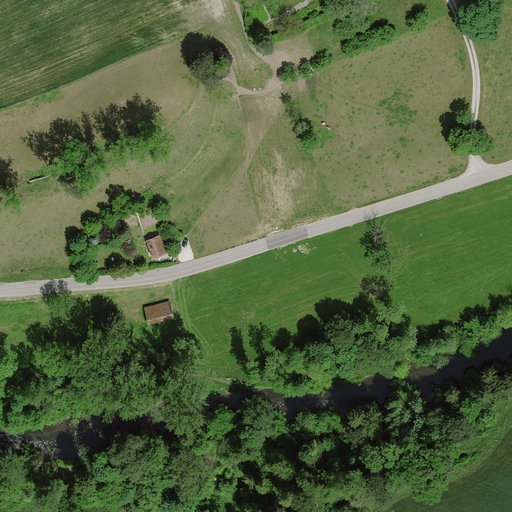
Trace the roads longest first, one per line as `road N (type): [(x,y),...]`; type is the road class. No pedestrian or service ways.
road 1 (unclassified): [(511,166),(170,273),(0,291)]
road 2 (track): [(263,511),(387,460),(465,449)]
